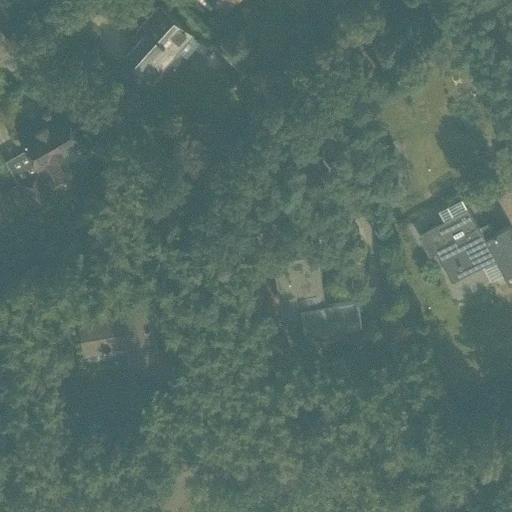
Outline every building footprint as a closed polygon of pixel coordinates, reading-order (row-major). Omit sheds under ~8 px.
[(199,0),(211,9),(218,0),(225,0),(229,4),(225,8),(227,9),(234,0),(199,0)] [(151,78),(191,34),(159,6),(142,24),(149,30),(126,55),(151,78)] [(323,12),(321,16),(323,20),(327,23),(331,23),(335,20),(336,15),(335,11),(331,8),(326,9),(323,12)] [(230,87),(237,79),(224,67),(216,75),(230,87)] [(244,85),(236,93),(250,105),(258,97),(244,85)] [(66,180),(53,158),(79,143),(62,114),(35,129),(32,124),(17,132),(50,190),(66,180)] [(91,142),(89,149),(93,155),(100,157),(106,153),(108,146),(104,140),(98,138),(91,142)] [(511,143),(495,150),(502,167),(511,162),(511,143)] [(33,208),(49,199),(35,173),(19,182),(33,208)] [(371,212),(364,180),(344,185),(351,216),(371,212)] [(14,184),(0,192),(13,214),(26,206),(14,184)] [(0,223),(12,217),(0,196),(0,223)] [(453,281),(452,279),(485,261),(482,256),(493,250),(510,281),(511,279),(511,233),(508,226),(492,235),(491,234),(486,237),(479,223),(478,223),(468,206),(467,207),(468,209),(421,235),(430,252),(435,250),(452,281),(453,281)] [(282,315),(301,311),(304,329),(360,320),(356,298),(324,304),(315,253),(272,261),(282,315)] [(155,355),(146,301),(123,305),(124,313),(81,320),(86,352),(104,349),(112,348),(112,347),(118,346),(118,345),(129,343),(132,359),(155,355)]
